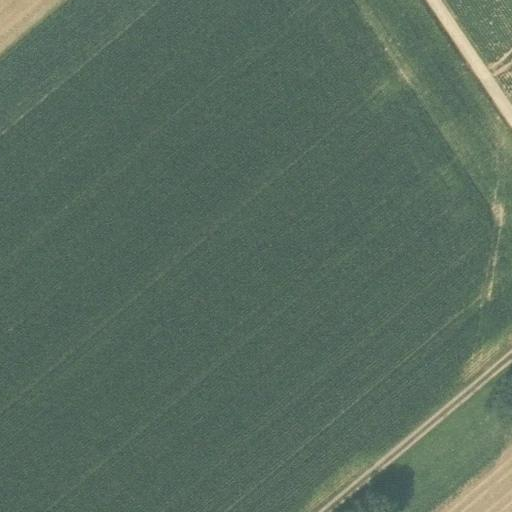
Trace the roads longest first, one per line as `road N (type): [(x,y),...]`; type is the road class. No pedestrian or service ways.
road 1 (track): [(322,511),(511,349)]
road 2 (track): [(433,0),(511,116)]
